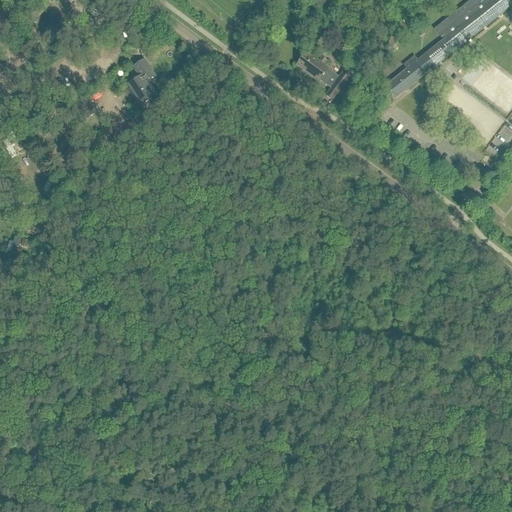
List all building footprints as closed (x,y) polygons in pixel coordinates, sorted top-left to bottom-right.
[(395,100),(511,6),(511,4),(508,0),(493,0),(481,10),(469,19),(418,60),(415,56),(403,65),(406,69),(385,87),(395,100)] [(419,37),(425,34),(421,29),(416,33),(419,37)] [(297,65),(319,82),(319,81),(331,89),(326,96),(332,101),(350,77),(343,72),(339,78),(328,69),(323,65),(326,60),(321,57),(318,61),(306,52),(297,65)] [(142,106),(157,96),(148,82),(155,77),(144,61),(133,68),(140,78),(128,86),(142,106)] [(0,97),(15,83),(0,66),(0,97)] [(48,212),(53,227),(62,224),(58,209),(48,212)] [(29,242),(22,240),(20,246),(27,248),(29,242)] [(0,270),(1,271),(8,258),(0,253),(0,270)] [(266,455),(272,447),(264,441),(258,448),(266,455)]
